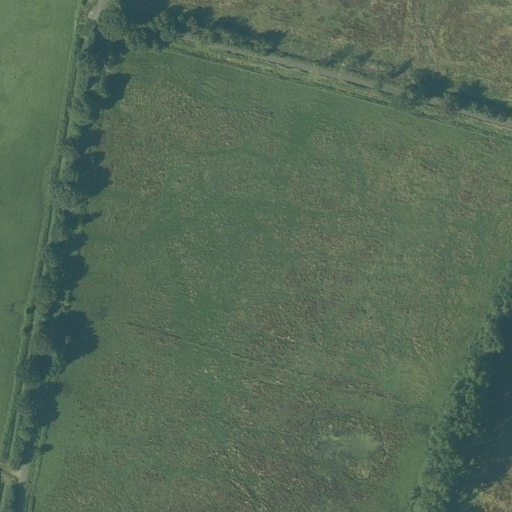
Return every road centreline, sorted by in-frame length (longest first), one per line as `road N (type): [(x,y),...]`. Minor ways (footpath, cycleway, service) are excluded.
road 1 (unclassified): [(102,17),(19,511)]
road 2 (unclassified): [(102,17),(511,121)]
